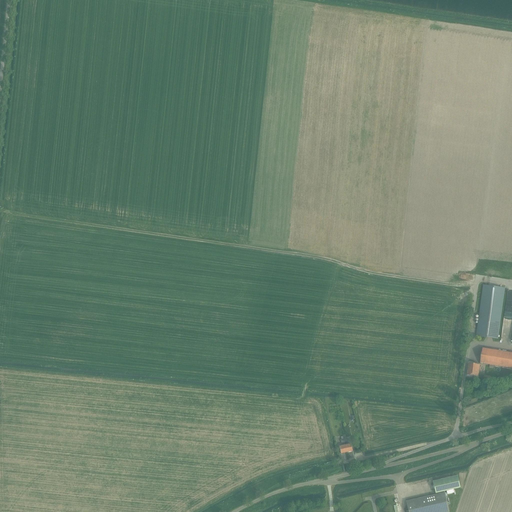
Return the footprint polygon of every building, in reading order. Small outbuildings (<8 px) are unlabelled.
[(477,336),(498,339),(504,300),(505,288),(484,285),(482,297),(477,336)] [(511,329),(511,323),(511,304),(507,304),(506,312),(505,312),(503,338),(509,339),(510,335),(511,335),(511,332),(509,332),(510,328),(511,329)] [(480,363),(511,367),(511,352),(483,348),(480,363)] [(467,375),(478,377),(480,365),(468,363),(467,375)] [(457,475),(432,481),(435,493),(446,491),(447,494),(454,493),(453,489),(455,489),(460,488),(457,475)] [(447,504),(450,504),(449,501),(447,502),(444,492),(405,501),(407,511),(446,511),(449,511),(447,504)]
